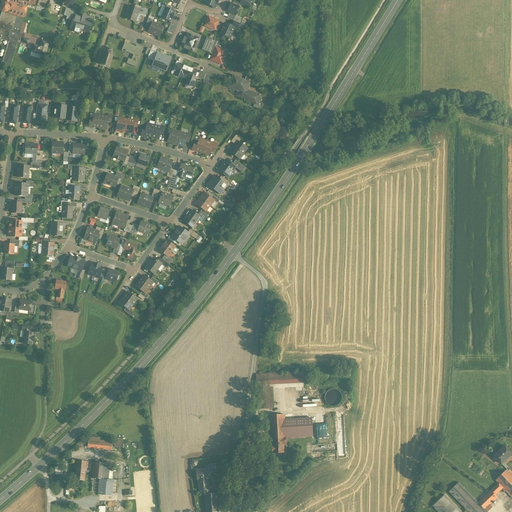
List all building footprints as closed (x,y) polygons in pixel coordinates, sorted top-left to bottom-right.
[(22,2),(15,0),(1,0),(1,1),(2,5),(3,4),(4,4),(5,4),(6,5),(7,6),(8,7),(8,8),(8,10),(8,11),(7,12),(5,13),(24,18),(27,8),(28,4),(28,3),(22,2)] [(38,0),(28,0),(28,3),(28,4),(27,8),(35,10),(38,0)] [(239,7),(231,3),(227,11),(229,12),(236,15),(239,7)] [(8,10),(8,8),(8,7),(7,6),(6,5),(5,4),(4,4),(3,4),(2,5),(0,6),(0,10),(1,12),(2,13),(4,13),(5,13),(7,12),(8,11),(8,10)] [(139,10),(129,6),(125,18),(135,21),(138,13),(139,10)] [(148,9),(140,7),(139,10),(138,13),(146,16),(148,9)] [(74,10),(66,8),(63,15),(72,18),(74,10)] [(165,8),(161,18),(170,21),(174,12),(169,10),(165,8)] [(236,15),(229,12),(227,18),(234,21),(233,21),(234,18),(236,15)] [(24,18),(5,13),(4,13),(2,13),(0,18),(0,42),(1,39),(8,42),(2,62),(6,63),(5,68),(7,71),(8,71),(19,33),(24,18)] [(86,15),(80,13),(79,17),(77,17),(77,16),(75,16),(75,15),(73,18),(70,28),(71,28),(71,26),(82,30),(82,31),(89,33),(90,30),(89,30),(91,23),(91,24),(83,22),(85,15),(86,15)] [(218,21),(208,17),(204,26),(214,30),(218,21)] [(234,21),(231,26),(234,27),(234,28),(237,29),(239,23),(234,21)] [(160,25),(155,23),(155,24),(152,23),(148,31),(152,33),(152,34),(155,35),(155,34),(159,36),(163,27),(159,26),(160,25)] [(231,26),(224,23),(220,34),(229,38),(234,28),(234,27),(231,26)] [(198,38),(186,33),(180,47),(192,52),(198,38)] [(206,37),(201,50),(209,53),(213,45),(210,43),(212,39),(206,37)] [(40,47),(34,45),(32,52),(31,56),(35,57),(36,53),(44,55),(48,43),(42,41),(40,47)] [(137,48),(125,42),(121,51),(125,52),(133,55),(131,60),(128,58),(126,63),(135,67),(139,58),(138,58),(142,48),(138,46),(137,48)] [(225,56),(219,53),(220,49),(215,47),(212,54),(210,60),(221,64),(225,56)] [(112,49),(108,48),(107,50),(104,53),(100,64),(109,67),(112,56),(111,52),(112,49)] [(147,58),(154,61),(157,53),(150,50),(147,58)] [(157,53),(154,61),(152,65),(162,69),(166,71),(171,59),(157,53)] [(184,75),(187,68),(183,66),(180,65),(179,64),(176,71),(174,75),(182,78),(183,74),(184,75)] [(162,69),(152,65),(150,70),(160,73),(162,69)] [(187,68),(184,75),(187,76),(185,83),(192,87),(196,77),(197,77),(199,73),(196,72),(196,71),(187,68)] [(206,73),(200,71),(199,73),(197,77),(204,80),(206,74),(206,73)] [(213,77),(206,74),(204,80),(203,82),(209,85),(213,77)] [(254,77),(247,74),(245,80),(250,83),(251,84),(254,77)] [(245,80),(233,76),(228,87),(244,93),(242,98),(255,103),(254,107),(261,110),(266,97),(260,94),(259,95),(247,90),(250,83),(245,80)] [(47,105),(37,104),(36,113),(46,114),(47,105)] [(67,105),(55,104),(53,118),(65,120),(64,121),(77,122),(78,108),(67,106),(67,105)] [(46,114),(36,113),(35,122),(44,124),(46,114)] [(101,115),(95,114),(94,116),(93,118),(92,126),(93,126),(99,127),(101,115)] [(107,117),(101,115),(99,127),(99,128),(106,129),(107,122),(108,117),(107,117)] [(127,119),(120,118),(119,122),(117,122),(116,129),(122,130),(121,131),(125,132),(127,119)] [(134,121),(127,119),(125,132),(132,133),(133,126),(134,122),(134,121)] [(154,125),(148,124),(147,125),(146,127),(144,135),(145,135),(151,137),(154,125)] [(154,125),(151,137),(158,139),(159,134),(161,127),(160,127),(154,125)] [(173,130),(171,134),(170,134),(168,141),(173,143),(173,144),(176,145),(180,133),(173,130)] [(186,134),(180,133),(176,145),(177,144),(183,146),(185,141),(187,134),(186,134)] [(235,135),(231,142),(235,145),(238,142),(241,138),(235,135)] [(201,139),(199,140),(198,142),(195,150),(196,150),(202,152),(206,141),(201,139)] [(212,144),(206,141),(202,152),(208,155),(210,151),(212,144)] [(238,142),(235,145),(234,146),(233,145),(231,149),(232,149),(229,152),(234,155),(234,154),(239,158),(243,154),(242,154),(246,148),(238,142)] [(37,144),(25,143),(25,154),(36,155),(36,151),(37,144)] [(63,143),(52,143),(51,153),(62,154),(63,143)] [(84,145),(73,144),(73,149),(72,154),(73,154),(84,154),(84,145)] [(127,151),(116,147),(113,157),(117,158),(117,159),(118,159),(124,161),(126,155),(127,151)] [(150,157),(140,153),(136,163),(146,167),(150,157)] [(136,158),(130,156),(129,157),(127,162),(133,164),(136,158)] [(172,162),(160,158),(157,167),(168,171),(169,168),(172,162)] [(232,164),(226,160),(218,170),(227,177),(235,167),(232,164)] [(243,165),(235,160),(232,164),(235,167),(239,170),(243,165)] [(194,169),(181,164),(177,172),(178,173),(177,176),(182,178),(183,175),(190,177),(191,177),(194,169)] [(29,166),(18,166),(17,177),(28,178),(29,166)] [(78,169),(73,168),(73,170),(72,181),(83,181),(84,169),(78,169)] [(115,176),(107,173),(103,182),(110,185),(115,187),(118,178),(115,176)] [(171,178),(168,188),(172,189),(175,190),(177,185),(175,184),(177,178),(176,177),(172,176),(171,178)] [(220,180),(214,176),(206,186),(210,188),(211,187),(218,193),(222,188),(223,189),(226,185),(220,180)] [(231,183),(222,177),(220,180),(226,185),(228,187),(231,183)] [(25,184),(15,183),(14,191),(15,191),(14,195),(25,196),(27,196),(27,195),(27,185),(27,184),(25,184)] [(244,192),(247,189),(239,183),(237,187),(244,192)] [(132,190),(121,186),(117,197),(129,201),(130,196),(133,190),(132,190)] [(134,186),(132,190),(133,190),(130,196),(136,198),(139,188),(134,186)] [(75,187),(69,187),(68,199),(78,200),(79,187),(75,187)] [(163,192),(161,198),(160,197),(158,203),(159,204),(158,206),(158,207),(165,209),(166,205),(169,206),(170,203),(170,202),(172,196),(167,195),(167,194),(163,192)] [(210,198),(204,193),(196,204),(202,209),(205,211),(205,210),(209,205),(209,206),(213,200),(210,198)] [(153,198),(141,194),(137,204),(149,208),(153,198)] [(219,200),(212,195),(210,198),(213,200),(217,203),(219,200)] [(17,202),(12,202),(11,213),(20,213),(21,203),(21,202),(17,202)] [(70,207),(62,206),(62,207),(62,218),(71,218),(72,207),(70,207)] [(110,210),(100,207),(97,217),(106,220),(108,216),(110,210)] [(191,211),(188,215),(187,215),(183,220),(192,227),(192,226),(195,223),(197,220),(199,217),(197,215),(191,211),(190,211),(191,211)] [(207,216),(200,211),(197,215),(199,217),(197,220),(202,223),(207,216)] [(128,217),(116,212),(112,224),(124,228),(126,224),(128,217)] [(21,222),(9,221),(9,224),(8,224),(8,228),(22,229),(22,225),(21,225),(21,222)] [(151,225),(140,221),(139,226),(137,231),(148,235),(151,225)] [(53,223),(52,223),(51,229),(53,229),(52,235),(62,236),(62,227),(64,227),(65,224),(63,224),(53,223)] [(132,226),(126,224),(124,228),(123,231),(129,233),(130,232),(132,226)] [(139,226),(133,224),(132,226),(130,232),(136,234),(137,231),(139,226)] [(187,233),(179,226),(176,230),(174,233),(171,237),(181,244),(189,234),(187,233)] [(104,230),(96,227),(95,231),(99,232),(98,234),(102,235),(104,230)] [(22,229),(8,228),(8,233),(9,233),(9,236),(19,237),(20,237),(21,234),(22,234),(22,229)] [(95,231),(87,228),(84,239),(95,243),(98,234),(99,232),(95,231)] [(198,235),(190,229),(187,233),(189,234),(195,239),(198,235)] [(119,239),(111,236),(109,240),(108,240),(106,245),(115,248),(116,248),(117,245),(119,239)] [(137,245),(125,240),(125,242),(123,249),(129,251),(127,259),(132,261),(137,245)] [(117,254),(117,255),(120,256),(123,249),(125,242),(122,241),(120,246),(117,254)] [(166,241),(159,250),(165,254),(167,256),(168,256),(171,251),(172,252),(172,251),(172,250),(174,247),(166,241)] [(49,243),(43,243),(42,244),(42,254),(53,255),(53,243),(49,243)] [(10,244),(4,244),(4,253),(13,254),(13,247),(13,245),(10,244)] [(167,256),(165,254),(162,259),(167,263),(169,264),(173,259),(168,256),(167,256)] [(85,261),(74,257),(71,267),(78,270),(81,271),(81,270),(85,261)] [(153,258),(146,268),(154,274),(161,264),(157,261),(153,258)] [(160,258),(157,261),(161,264),(164,266),(167,263),(162,259),(160,258)] [(96,264),(95,265),(91,263),(87,274),(98,278),(102,267),(98,266),(99,265),(96,264)] [(4,269),(1,268),(0,279),(11,280),(12,269),(4,269)] [(118,273),(109,269),(107,275),(105,279),(115,282),(116,279),(117,279),(118,276),(117,276),(118,273)] [(81,271),(78,270),(76,276),(82,278),(85,271),(81,270),(81,271)] [(150,280),(143,275),(139,281),(148,288),(150,285),(150,284),(152,282),(150,280)] [(66,282),(56,280),(54,289),(57,290),(64,291),(66,282)] [(148,288),(139,281),(135,286),(142,291),(144,292),(145,290),(147,290),(148,288)] [(64,291),(57,290),(56,297),(62,298),(63,299),(64,291)] [(136,300),(127,292),(123,297),(133,305),(136,300)] [(0,315),(6,316),(7,312),(9,312),(9,311),(11,300),(0,297),(0,310),(1,311),(0,315)] [(133,305),(123,297),(119,302),(126,307),(129,310),(129,309),(133,305)] [(31,302),(20,300),(19,304),(20,304),(19,309),(29,311),(30,311),(30,305),(31,302)] [(129,310),(126,307),(124,311),(131,316),(133,313),(129,309),(129,310)] [(7,312),(6,316),(6,320),(13,321),(14,312),(9,311),(9,312),(7,312)] [(29,331),(24,330),(23,343),(32,344),(32,341),(33,341),(34,336),(33,336),(33,333),(29,333),(29,331)] [(303,372),(256,375),(258,409),(270,409),(269,388),(304,386),(303,372)] [(341,401),(342,398),(341,394),(339,392),(336,390),(333,389),(330,390),(327,392),(325,395),(325,398),(325,401),(327,404),(330,406),(333,406),(337,405),(339,404),(341,401)] [(284,415),(270,415),(271,439),(273,439),(286,438),(286,434),(292,434),(293,437),(312,436),(311,418),(292,419),(292,414),(285,415),(284,415)] [(346,420),(338,420),(339,454),(347,454),(346,420)] [(122,445),(123,443),(122,441),(121,440),(120,439),(118,438),(116,439),(115,440),(114,441),(113,443),(114,445),(115,447),(116,448),(118,448),(120,447),(121,446),(122,445)] [(286,438),(273,439),(274,446),(273,446),(272,447),(272,451),(273,451),(274,451),(274,453),(284,453),(284,445),(286,445),(286,438)] [(112,442),(88,440),(87,447),(111,450),(112,442)] [(511,452),(505,446),(494,456),(501,464),(502,464),(511,453),(511,452)] [(87,462),(77,461),(75,480),(84,480),(85,472),(86,472),(88,472),(88,470),(86,470),(87,462)] [(110,464),(93,462),(91,478),(99,479),(98,494),(111,496),(113,480),(109,479),(110,464)] [(511,474),(502,464),(501,464),(507,470),(496,480),(499,483),(505,490),(511,497),(511,474)] [(206,470),(197,470),(197,473),(197,477),(198,479),(199,479),(208,478),(208,479),(209,478),(208,472),(208,469),(206,470)] [(208,478),(199,479),(200,490),(209,489),(208,489),(208,483),(208,479),(208,478)] [(471,495),(459,482),(449,492),(461,504),(471,495)] [(499,483),(478,503),(484,509),(497,497),(495,495),(501,490),(503,493),(505,490),(499,483)] [(217,494),(205,495),(206,511),(214,511),(219,511),(218,494),(217,494)] [(478,503),(471,495),(461,504),(468,511),(486,511),(484,509),(478,503)] [(459,511),(444,496),(433,506),(439,511),(459,511)]
